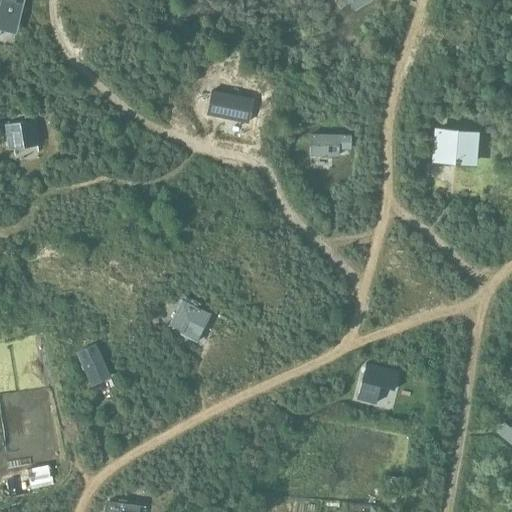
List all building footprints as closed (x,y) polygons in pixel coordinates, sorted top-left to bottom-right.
[(0,0),(0,24),(16,29),(23,0),(0,0)] [(347,0),(354,10),(369,0),(347,0)] [(211,92),(206,116),(246,124),(251,100),(211,92)] [(35,122),(30,122),(4,125),(6,140),(10,140),(12,151),(39,147),(35,122)] [(431,162),(475,166),(478,131),(433,127),(431,162)] [(308,157),(338,158),(338,149),(350,149),(350,136),(309,136),(308,157)] [(203,329),(210,315),(199,309),(201,305),(185,298),(182,301),(181,301),(168,327),(182,333),(197,341),(203,329)] [(110,377),(95,344),(75,353),(90,386),(110,377)] [(365,362),(356,400),(375,405),(379,388),(393,391),(398,370),(365,362)] [(494,433),(502,439),(511,448),(511,426),(510,429),(503,422),(494,433)] [(28,479),(30,490),(49,487),(46,467),(29,470),(30,479),(28,479)] [(103,511),(137,511),(138,506),(105,502),(103,511)]
